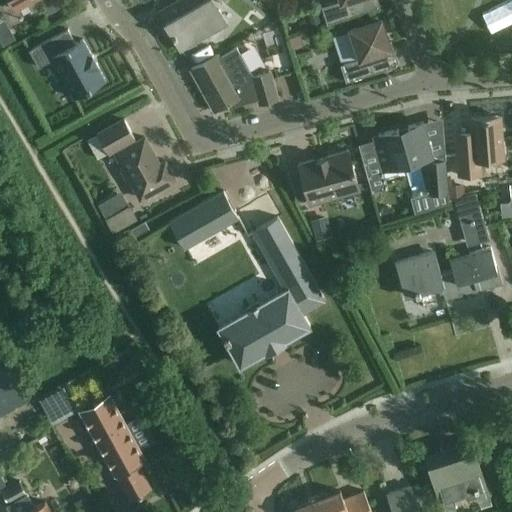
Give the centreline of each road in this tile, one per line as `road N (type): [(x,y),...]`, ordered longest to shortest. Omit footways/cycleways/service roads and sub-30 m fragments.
road 1 (residential): [(429,89),(203,142),(116,0)]
road 2 (residential): [(259,487),(352,432),(511,383)]
